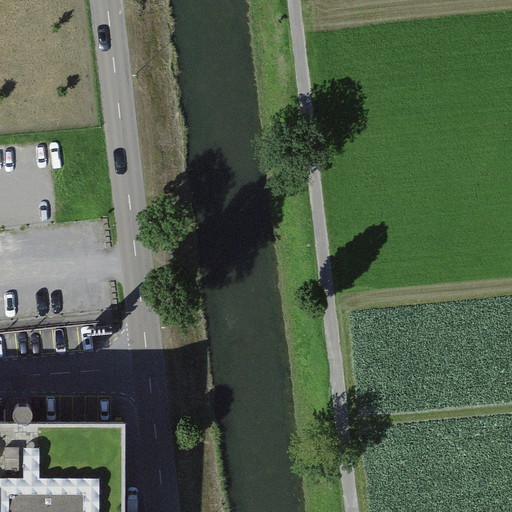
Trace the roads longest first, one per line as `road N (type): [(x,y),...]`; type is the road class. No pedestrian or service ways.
road 1 (track): [(349,511),(292,0)]
road 2 (tertiary): [(108,0),(162,511)]
